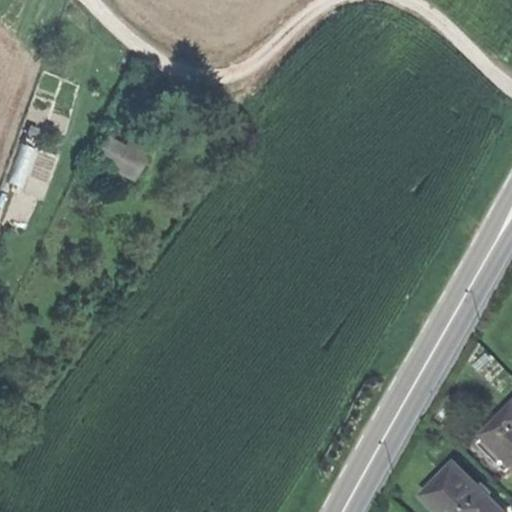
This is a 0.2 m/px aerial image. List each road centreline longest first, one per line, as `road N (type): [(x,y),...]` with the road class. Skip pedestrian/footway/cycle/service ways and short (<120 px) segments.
road 1 (secondary): [(343,511),(511,210)]
road 2 (track): [(334,0),(241,70),(189,80),(145,59),(84,0)]
road 3 (track): [(511,81),(426,7),(395,0)]
